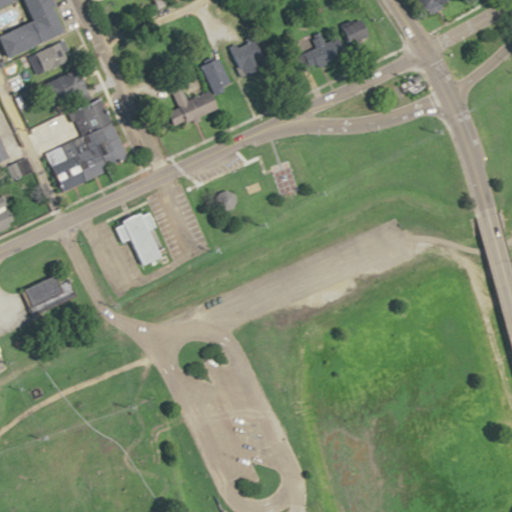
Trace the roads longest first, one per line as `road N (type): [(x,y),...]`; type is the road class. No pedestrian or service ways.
road 1 (residential): [(511,479),(459,246),(430,235),(382,240),(193,307)]
road 2 (tertiary): [(0,247),(271,123)]
road 3 (tertiary): [(271,123),(407,112),(474,76),(511,33)]
road 4 (tertiary): [(511,1),(271,123)]
road 5 (residential): [(58,221),(101,317),(132,322),(193,307)]
road 6 (residential): [(155,177),(74,0)]
road 7 (tertiary): [(511,335),(479,207)]
